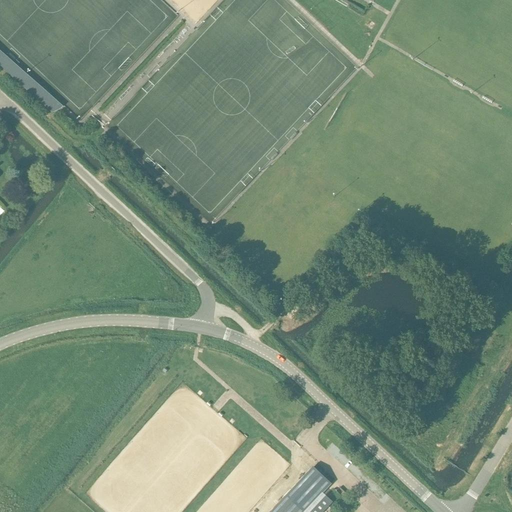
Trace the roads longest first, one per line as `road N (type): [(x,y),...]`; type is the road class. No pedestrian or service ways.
road 1 (unclassified): [(203,329),(209,304),(202,291),(0,97)]
road 2 (tertiary): [(441,511),(284,367),(203,329)]
road 3 (tertiary): [(203,329),(100,320),(0,344)]
